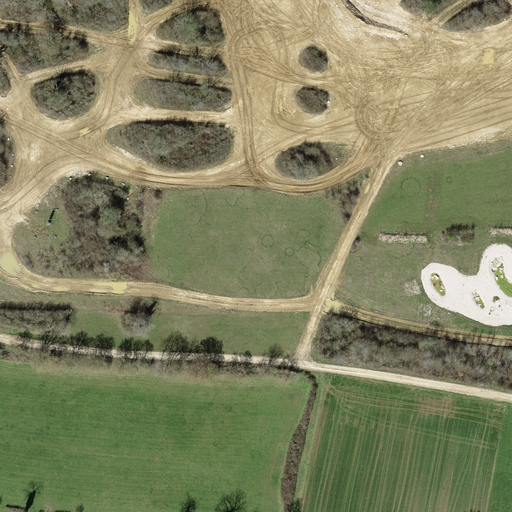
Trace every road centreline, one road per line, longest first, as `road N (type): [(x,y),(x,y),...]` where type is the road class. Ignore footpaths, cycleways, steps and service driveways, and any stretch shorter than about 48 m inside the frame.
road 1 (track): [(0,241),(15,265),(45,285),(323,304),(511,339)]
road 2 (track): [(511,400),(297,363),(0,339)]
road 3 (track): [(69,146),(151,177),(286,185),(317,184),(393,139)]
road 4 (track): [(101,119),(254,118),(393,139)]
road 5 (track): [(297,363),(393,139)]
road 6 (track): [(0,21),(128,40),(177,8),(208,0)]
road 7 (track): [(252,0),(417,81)]
road 8 (track): [(242,0),(254,118),(244,178)]
road 9 (track): [(249,59),(337,83),(417,81)]
road 10 (track): [(116,93),(101,119),(0,203)]
road 11 (track): [(357,0),(484,71)]
road 12 (track): [(324,0),(339,133)]
road 13 (track): [(252,84),(124,69)]
road 14 (track): [(511,110),(393,139)]
